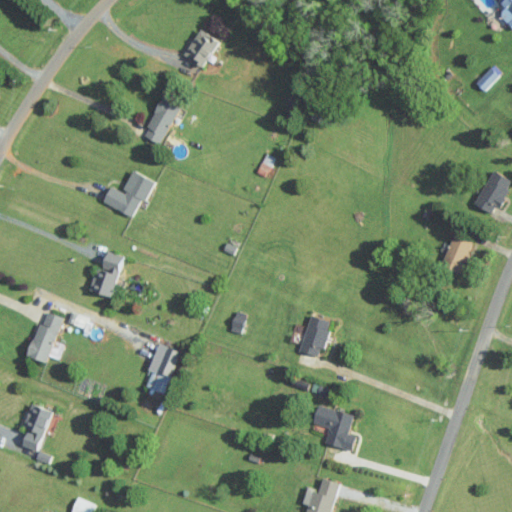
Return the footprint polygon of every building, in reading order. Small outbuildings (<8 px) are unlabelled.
[(511,0),(502,0),(509,6),(502,13),(511,23),(511,0)] [(186,56),(206,66),(221,39),(202,28),(186,56)] [(503,71),(495,64),(478,82),(486,90),(503,71)] [(145,135),(162,144),(182,105),(165,97),(145,135)] [(257,172),(267,177),(277,157),(267,152),(257,172)] [(493,212),(497,205),(501,207),(511,186),(511,178),(496,169),(477,203),(493,212)] [(105,201),(137,218),(156,180),(136,170),(125,191),(113,185),(105,201)] [(462,273),(476,242),(458,234),(444,265),(462,273)] [(91,290),(114,296),(125,255),(109,251),(105,269),(98,267),(91,290)] [(64,316),(46,310),(30,355),(48,362),(64,316)] [(334,321),(314,314),(301,349),(321,357),(334,321)] [(147,386),(167,393),(181,349),(161,342),(147,386)] [(39,451),(55,411),(34,403),(24,426),(30,429),(24,444),(39,451)] [(355,449),(358,436),(350,435),(355,413),(321,406),(317,423),(331,426),(328,443),(355,449)] [(309,488),(305,503),(310,504),(308,511),(333,511),(342,482),(325,478),(322,491),(309,488)] [(73,511),(93,511),(97,503),(78,497),(73,511)]
